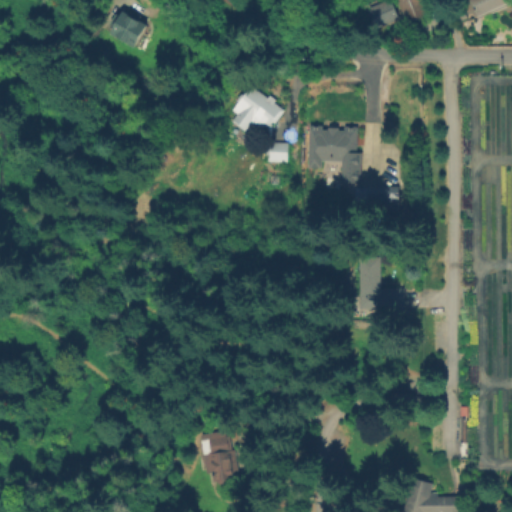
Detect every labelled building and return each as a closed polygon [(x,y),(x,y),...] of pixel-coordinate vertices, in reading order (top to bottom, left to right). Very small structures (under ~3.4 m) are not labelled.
[(369,6),(385,0),(391,0),(398,20),(377,28),(369,6)] [(395,0),(405,24),(427,16),(420,0),(395,0)] [(511,0),(478,16),(470,0),(511,0)] [(338,25),(333,10),(349,4),(354,19),(338,25)] [(123,10),(148,25),(135,46),(110,31),(123,10)] [(254,86),(285,110),(268,132),(254,122),(247,131),(233,120),(238,113),(235,112),(254,86)] [(357,125),(357,153),(362,153),(362,183),(343,183),(343,160),(324,160),(324,168),(309,168),(309,125),(357,125)] [(265,160),(265,143),(288,143),(288,160),(265,160)] [(359,208),(359,187),(387,188),(387,209),(359,208)] [(360,308),(360,258),(379,258),(380,288),(403,288),(403,308),(360,308)] [(203,471),(211,470),(213,483),(236,480),(228,428),(198,433),(203,471)] [(456,511),(456,494),(429,493),(429,479),(405,479),(404,511),(456,511)]
